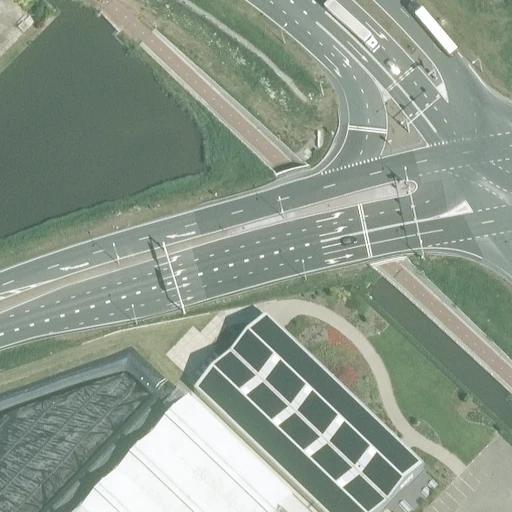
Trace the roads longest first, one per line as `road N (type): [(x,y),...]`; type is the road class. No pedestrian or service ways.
road 1 (primary): [(0,336),(64,311),(252,265),(486,224)]
road 2 (primary): [(332,193),(0,287)]
road 3 (secondary): [(511,140),(444,55),(386,0)]
road 4 (primary): [(369,56),(363,142),(332,193)]
road 5 (secondary): [(369,56),(450,166)]
road 6 (primary): [(450,166),(332,193)]
